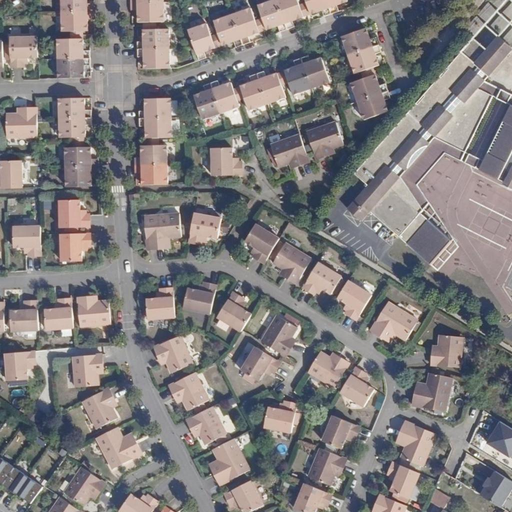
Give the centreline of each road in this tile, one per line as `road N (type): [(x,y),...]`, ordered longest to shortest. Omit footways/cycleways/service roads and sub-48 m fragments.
road 1 (residential): [(381,10),(154,87),(115,88)]
road 2 (residential): [(124,272),(133,362),(179,456)]
road 3 (residential): [(115,88),(124,272)]
road 4 (residential): [(222,266),(261,196),(336,169)]
road 5 (residential): [(124,272),(0,281)]
road 6 (residential): [(328,325),(222,266)]
